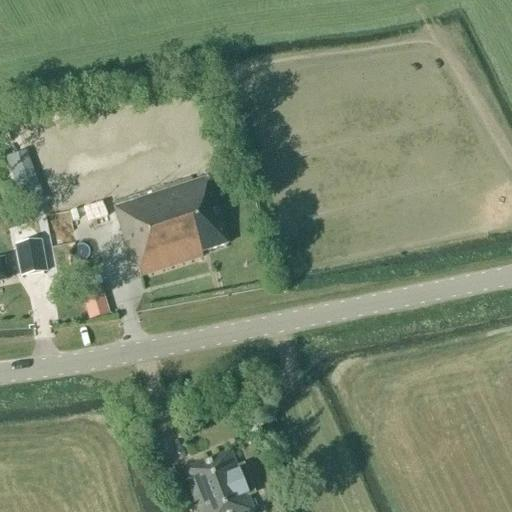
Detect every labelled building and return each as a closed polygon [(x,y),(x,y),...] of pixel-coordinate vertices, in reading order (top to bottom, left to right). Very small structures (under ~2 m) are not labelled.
[(140,279),(202,259),(201,255),(228,246),(207,180),(113,210),(130,262),(134,261),(140,279)] [(19,277),(46,272),(41,243),(14,247),(19,277)] [(84,307),(89,321),(109,315),(104,301),(84,307)] [(251,501),(233,452),(182,472),(197,511),(256,511),(258,511),(254,500),(251,501)] [(158,477),(167,499),(182,493),(174,471),(169,472),(158,477)]
